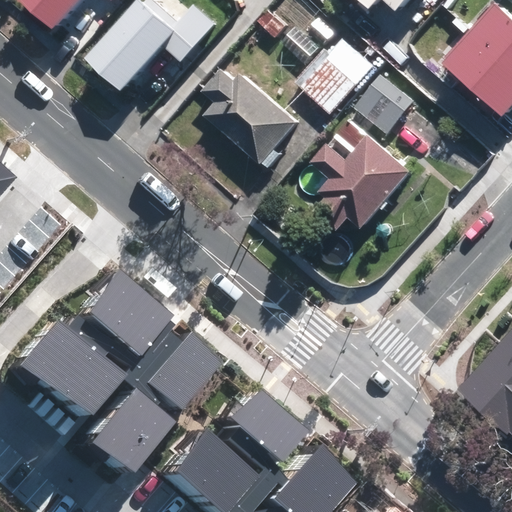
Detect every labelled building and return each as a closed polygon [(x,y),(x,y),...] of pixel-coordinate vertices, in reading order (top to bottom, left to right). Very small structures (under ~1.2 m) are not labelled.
[(23,0),(54,28),(79,0),(23,0)] [(149,0),(135,0),(85,56),(122,89),(162,44),(181,61),(210,28),(190,10),(177,24),(149,0)] [(387,0),(397,9),(405,0),(359,0),(368,8),(376,0),(387,0)] [(511,108),(511,18),(494,2),(440,63),(503,119),(511,108)] [(291,25),(270,8),(259,22),(280,39),(291,25)] [(320,46),(297,27),(285,41),(308,60),(320,46)] [(378,67),(343,35),(301,81),(335,113),(378,67)] [(206,93),(219,103),(210,114),(268,162),(303,119),(245,71),(238,80),(226,70),(206,93)] [(418,101),(386,74),(359,106),(391,133),(418,101)] [(342,234),(356,218),(366,227),(415,172),(374,135),(352,161),(333,144),(316,163),(335,179),(325,191),(331,196),(317,212),(342,234)] [(95,439),(136,473),(177,422),(157,406),(166,395),(186,411),(226,361),(191,332),(188,335),(171,321),(174,316),(120,273),(71,332),(57,321),(22,365),(89,418),(117,384),(131,395),(95,439)] [(511,342),(478,381),(511,410),(511,342)] [(300,434),(251,394),(226,424),(233,431),(217,449),(202,437),(168,475),(211,511),(325,511),(348,487),(347,485),(358,471),(322,438),(311,447),(282,480),(269,469),(300,434)] [(102,449),(84,466),(98,480),(116,463),(102,449)]
